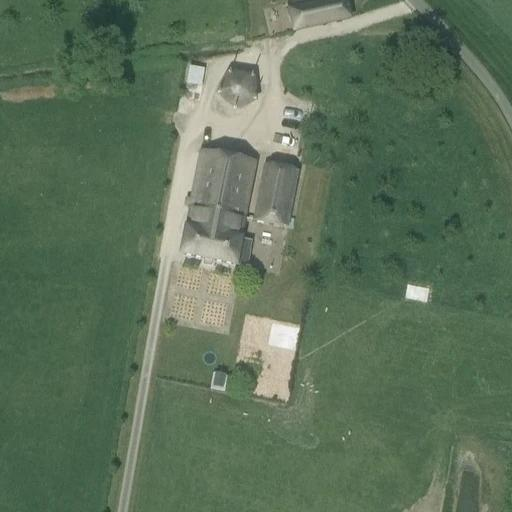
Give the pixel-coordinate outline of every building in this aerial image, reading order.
[(305,0),(286,5),(288,10),(287,10),(286,11),(286,12),(286,13),(291,34),(292,35),(293,35),(299,34),(350,22),(351,21),(352,21),(352,20),(352,19),(347,0),(305,0)] [(204,70),(189,68),(186,84),(201,87),(204,70)] [(256,103),(256,101),(253,82),(253,80),(253,79),(252,78),(251,78),(250,77),(249,77),(230,74),(229,74),(228,74),(227,74),(226,75),(225,76),(225,77),(214,95),(214,97),(215,97),(215,98),(216,99),(229,113),(230,114),(231,115),(232,115),(235,115),(236,115),(255,105),(256,103)] [(249,240),(242,239),(257,166),(202,155),(182,257),(246,270),(251,245),(248,244),(249,240)] [(255,176),(246,222),(251,223),(288,230),(298,173),(290,172),(262,166),(260,177),(255,176)] [(300,243),(303,260),(315,258),(312,242),(300,243)]
